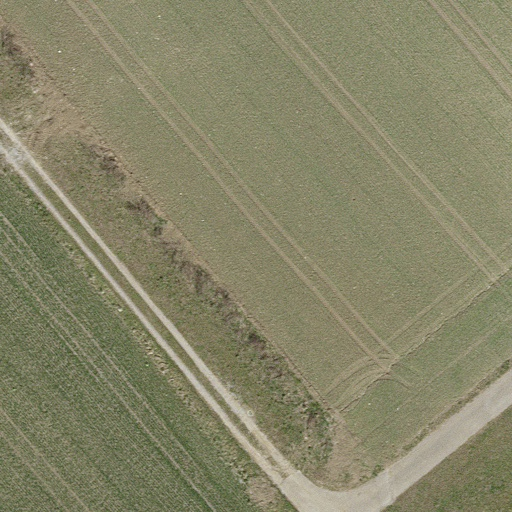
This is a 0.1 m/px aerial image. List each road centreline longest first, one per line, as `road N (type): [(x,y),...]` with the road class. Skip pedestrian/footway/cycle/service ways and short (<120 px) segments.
road 1 (track): [(0,130),(309,511)]
road 2 (track): [(366,511),(511,393)]
